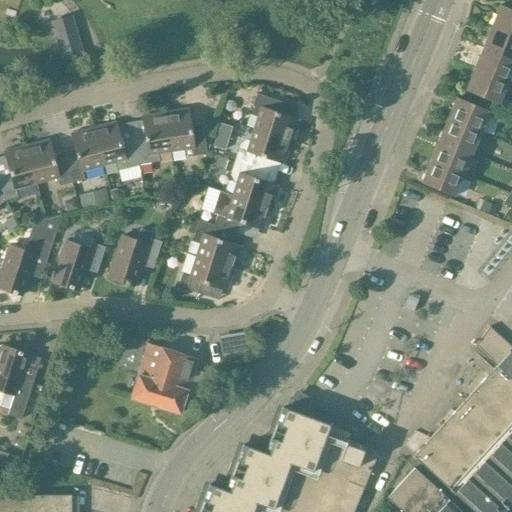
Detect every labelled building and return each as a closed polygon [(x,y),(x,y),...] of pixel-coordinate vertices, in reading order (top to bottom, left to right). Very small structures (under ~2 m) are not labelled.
[(492,26),(511,34),(511,9),(501,5),(492,26)] [(82,55),(72,21),(53,27),(63,60),(82,55)] [(511,34),(492,26),(483,47),(511,58),(511,34)] [(475,68),(507,81),(511,69),(511,58),(483,47),(475,68)] [(466,89),(498,103),(507,81),(475,68),(466,89)] [(253,130),(290,142),(297,120),(275,113),(279,101),(256,94),(252,107),(253,107),(251,115),(257,117),(253,130)] [(456,96),(447,118),(480,131),(489,110),(456,96)] [(187,109),(165,113),(171,152),(184,150),(185,156),(188,157),(193,157),(206,155),(203,131),(191,132),(187,109)] [(146,140),(134,142),(138,165),(150,163),(149,155),(171,152),(165,113),(143,116),(146,140)] [(447,118),(439,139),(471,152),(480,131),(447,118)] [(115,122),(92,128),(103,166),(115,163),(117,171),(126,169),(138,165),(134,142),(121,145),(115,122)] [(77,157),(65,160),(72,183),(84,180),(82,172),(103,166),(92,128),(70,134),(77,157)] [(235,160),(257,167),(261,156),(283,164),(290,142),(253,130),(249,141),(246,140),(240,144),(235,160)] [(430,160),(463,173),(471,152),(439,139),(430,160)] [(48,140),(26,146),(36,184),(57,178),(59,186),(72,183),(65,160),(54,163),(48,140)] [(0,157),(0,191),(5,201),(17,197),(15,189),(36,184),(26,146),(4,152),(5,156),(0,157)] [(232,196),(269,208),(276,186),(254,179),(257,167),(235,160),(231,172),(230,176),(234,183),(236,183),(232,196)] [(422,182),(454,195),(463,173),(430,160),(422,182)] [(79,196),(83,210),(108,203),(105,189),(79,196)] [(213,226),(221,229),(236,234),(240,222),(262,229),(269,208),(232,196),(219,192),(213,212),(217,214),(213,226)] [(511,207),(511,197),(509,195),(502,205),(510,210),(511,207)] [(0,272),(0,288),(22,295),(30,271),(41,275),(60,216),(45,219),(38,241),(28,238),(24,251),(8,246),(0,272)] [(202,236),(195,257),(233,269),(240,247),(217,240),(221,229),(213,226),(198,221),(194,233),(202,236)] [(108,277),(134,285),(142,262),(154,265),(161,242),(148,238),(150,233),(140,230),(136,241),(121,237),(108,277)] [(52,282),(78,291),(86,267),(97,270),(105,247),(92,243),(90,250),(64,241),(52,282)] [(177,287),(200,294),(203,283),(226,290),(233,269),(195,257),(189,277),(181,275),(177,287)] [(413,312),(418,300),(408,296),(403,308),(413,312)] [(414,455),(475,511),(503,511),(511,502),(511,346),(490,326),(475,347),(496,365),(414,455)] [(245,330),(219,334),(223,355),(248,351),(245,330)] [(155,405),(179,413),(196,360),(148,344),(131,398),(155,405)] [(7,415),(21,420),(32,383),(20,379),(28,355),(1,346),(0,348),(0,390),(3,391),(0,400),(0,405),(9,409),(7,415)] [(352,511),(378,453),(295,395),(286,408),(282,407),(264,453),(241,445),(224,491),(208,485),(197,511),(352,511)] [(464,511),(445,494),(443,496),(414,469),(387,499),(401,511),(464,511)] [(0,511),(70,511),(70,496),(46,496),(37,496),(0,496),(0,511)]
